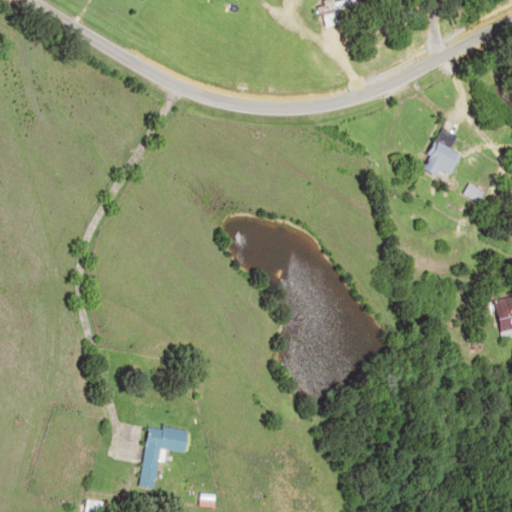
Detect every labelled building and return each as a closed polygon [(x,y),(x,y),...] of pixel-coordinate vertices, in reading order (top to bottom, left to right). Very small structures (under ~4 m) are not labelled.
[(332,0),(327,1),(326,0),(323,0),(311,3),(317,27),(331,23),(329,14),(351,8),(349,0),(332,0)] [(429,176),(433,169),(442,175),(454,154),(443,148),(450,135),(436,127),(413,167),(429,176)] [(475,191),(461,183),(455,194),(469,202),(475,191)] [(490,338),(511,333),(511,293),(483,299),(490,338)] [(151,463),(163,465),(165,450),(178,452),(180,430),(142,425),(134,486),(148,488),(151,463)] [(94,511),(97,500),(81,497),(78,511),(94,511)]
